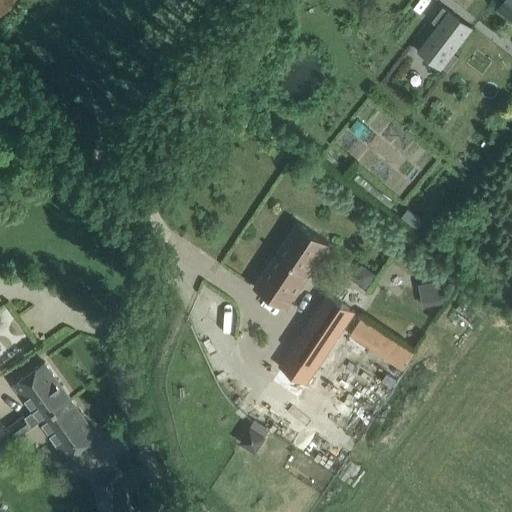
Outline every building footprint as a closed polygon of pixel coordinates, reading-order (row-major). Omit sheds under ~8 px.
[(0,0),(0,13),(10,1),(11,0),(0,0)] [(511,0),(505,0),(503,3),(498,9),(490,21),(495,24),(503,12),(511,19),(511,0)] [(472,29),(445,8),(434,23),(437,26),(419,50),(448,72),(458,59),(459,57),(454,53),(472,29)] [(329,243),(314,233),(297,222),(254,287),(285,308),(329,243)] [(328,293),(290,350),(279,367),(305,384),(355,311),(328,293)] [(363,317),(351,335),(403,370),(415,353),(363,317)] [(17,438),(40,422),(71,400),(44,362),(13,384),(35,414),(27,420),(24,416),(9,426),(17,438)] [(40,422),(67,460),(98,437),(71,400),(40,422)] [(251,429),(240,445),(255,456),(266,439),(251,429)] [(98,493),(97,494),(102,511),(131,511),(120,473),(115,474),(116,476),(119,475),(123,491),(100,498),(98,493)]
